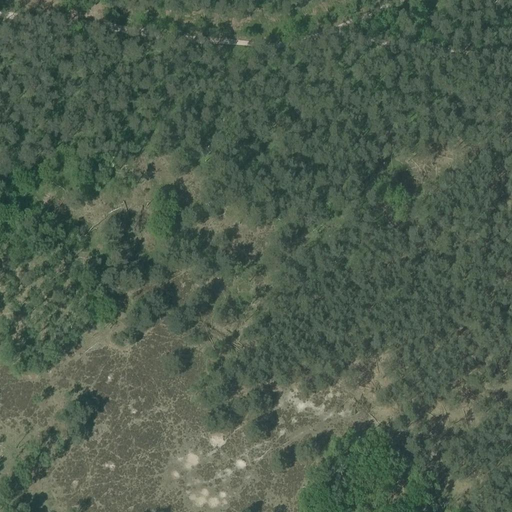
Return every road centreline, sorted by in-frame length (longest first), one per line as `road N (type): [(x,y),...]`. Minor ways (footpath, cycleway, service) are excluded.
road 1 (track): [(0,16),(274,46),(328,32)]
road 2 (track): [(328,32),(511,56)]
